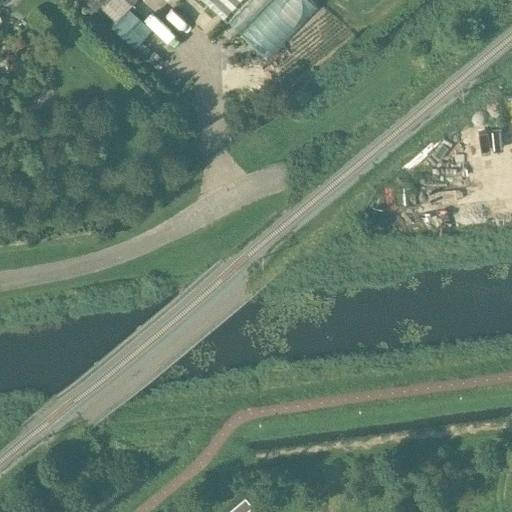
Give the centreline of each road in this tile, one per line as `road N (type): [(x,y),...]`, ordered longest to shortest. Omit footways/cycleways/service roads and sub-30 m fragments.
road 1 (unclassified): [(0,286),(128,257),(236,190),(281,186)]
road 2 (unclassified): [(380,202),(443,210),(511,201)]
